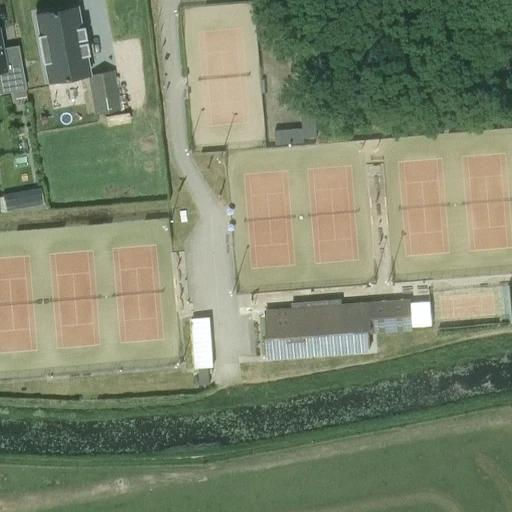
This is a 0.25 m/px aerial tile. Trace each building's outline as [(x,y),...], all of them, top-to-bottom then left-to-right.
[(54,10),(35,14),(47,82),(67,78),(67,76),(80,74),(76,57),(87,55),(82,27),(80,27),(76,8),(54,12),(54,10)] [(9,69),(13,91),(24,89),(20,67),(9,69)] [(112,73),(89,77),(95,115),(119,111),(112,73)] [(303,129),(304,139),(317,138),(315,111),(301,112),(303,129)] [(305,143),(304,139),(303,129),(275,131),(276,146),(305,143)] [(9,205),(45,202),(44,194),(9,196),(9,205)] [(342,334),(344,351),(370,349),(369,332),(371,331),(369,306),(343,308),(345,333),(342,334)] [(345,333),(343,308),(265,313),(267,339),(264,339),(266,356),(344,351),(342,334),(345,333)] [(214,367),(210,318),(192,319),(195,368),(214,367)]
